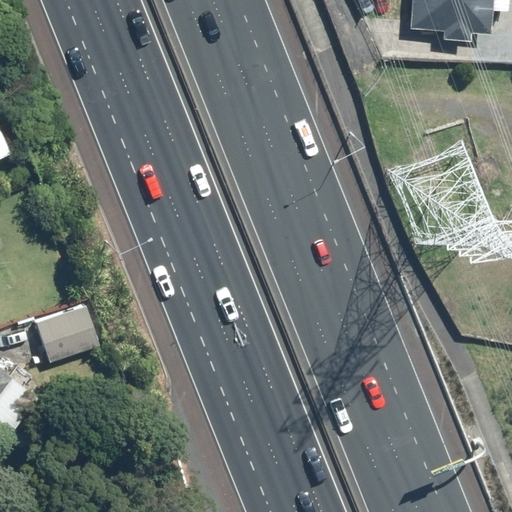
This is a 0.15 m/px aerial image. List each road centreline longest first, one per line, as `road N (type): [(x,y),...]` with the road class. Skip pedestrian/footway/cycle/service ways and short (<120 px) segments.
road 1 (motorway): [(188,0),(394,511)]
road 2 (motorway): [(322,511),(117,0)]
